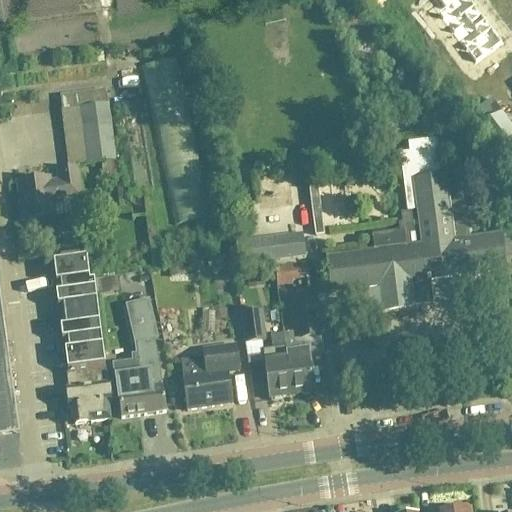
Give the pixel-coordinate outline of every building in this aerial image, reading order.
[(13,0),(0,0),(0,20),(16,19),(13,0)] [(499,47),(459,0),(437,0),(429,7),(438,17),(432,22),(474,69),(499,47)] [(106,107),(105,107),(103,93),(58,98),(60,114),(77,112),(85,168),(99,166),(101,182),(117,180),(114,163),(106,107)] [(511,144),(511,131),(499,114),(475,132),(494,158),(511,144)] [(399,215),(401,234),(370,238),(373,256),(357,258),(357,257),(356,257),(356,258),(327,262),(326,261),(325,261),(330,297),(331,296),(331,295),(360,291),(363,313),(361,314),(362,315),(380,312),(381,317),(412,313),(412,310),(430,308),(430,307),(429,307),(426,287),(429,287),(428,284),(455,280),(456,282),(457,282),(457,280),(472,278),(472,280),(474,280),(473,278),(503,274),(503,276),(505,275),(500,238),(499,238),(499,240),(469,244),(468,234),(476,233),(472,203),(447,207),(444,180),(441,181),(436,142),(406,146),(408,156),(398,157),(405,214),(399,215)] [(58,185),(50,186),(49,181),(17,185),(22,225),(54,221),(52,206),(81,202),(77,172),(56,175),(58,185)] [(318,207),(318,206),(315,186),(307,188),(309,208),(318,207)] [(304,260),(302,248),(301,236),(234,245),(237,269),(304,260)] [(91,426),(91,425),(108,423),(106,406),(110,405),(108,388),(106,388),(93,284),(88,285),(85,256),(51,260),(68,393),(66,393),(68,411),(71,411),(74,428),(91,426)] [(275,270),(277,289),(292,287),(292,283),(306,281),(304,267),(275,270)] [(299,342),(306,342),(317,340),(312,301),(294,303),(299,342)] [(0,438),(18,436),(0,304),(0,438)] [(124,310),(132,347),(154,343),(145,306),(124,310)] [(243,340),(247,339),(248,346),(264,344),(260,314),(244,316),(241,316),(239,316),(243,340)] [(212,316),(200,315),(199,334),(212,335),(212,316)] [(282,339),(284,352),(290,397),(313,394),(307,349),(293,351),(291,337),(282,338),(282,339)] [(268,400),(290,397),(284,352),(282,339),(270,340),(272,353),(262,355),(268,400)] [(132,366),(118,368),(120,379),(114,380),(120,422),(165,416),(158,363),(157,363),(154,345),(135,347),(137,359),(131,360),(132,366)] [(203,362),(181,365),(183,381),(181,381),(186,414),(231,408),(227,376),(238,374),(235,349),(202,354),(203,362)]
